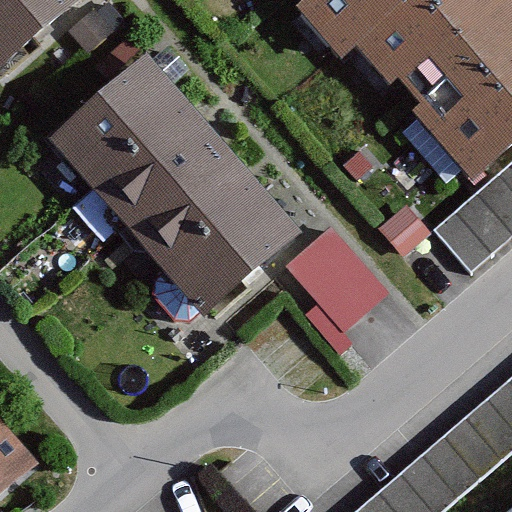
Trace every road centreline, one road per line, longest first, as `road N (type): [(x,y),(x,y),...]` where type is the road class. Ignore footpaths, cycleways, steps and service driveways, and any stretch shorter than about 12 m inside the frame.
road 1 (residential): [(123,476),(210,421),(351,418),(511,285)]
road 2 (residential): [(123,476),(0,333)]
